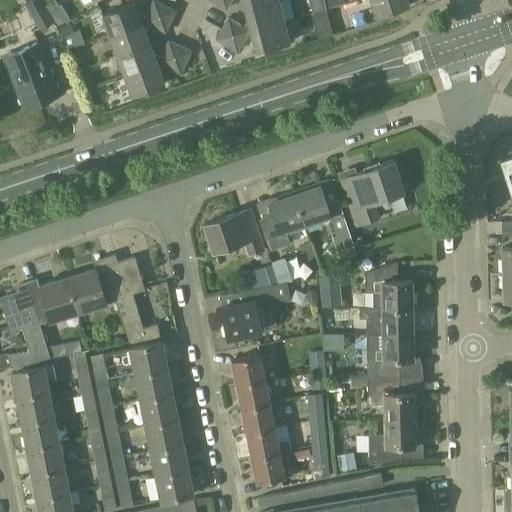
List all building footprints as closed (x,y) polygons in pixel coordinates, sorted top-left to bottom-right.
[(31,0),(25,4),(40,29),(53,22),(41,0),(31,0)] [(55,23),(67,17),(57,0),(49,0),(44,3),(55,23)] [(153,0),(145,16),(138,13),(134,2),(102,13),(109,34),(143,22),(149,24),(154,27),(164,5),(154,0),(153,0)] [(230,0),(210,0),(226,9),(230,0)] [(228,17),(222,28),(243,40),(246,34),(249,30),(284,20),(278,0),(276,0),(245,8),(248,20),(244,26),(228,17)] [(242,0),(245,8),(276,0),(242,0)] [(307,0),(311,36),(328,34),(324,0),(307,0)] [(370,0),(376,16),(409,5),(407,0),(370,0)] [(164,5),(154,27),(165,32),(175,10),(164,5)] [(284,22),(284,20),(249,30),(246,34),(253,39),(256,51),(289,42),(289,40),(299,38),(294,20),(284,22)] [(143,22),(109,34),(117,54),(149,43),(145,32),(149,24),(143,22)] [(243,40),(222,28),(216,39),(237,50),(243,40)] [(149,43),(117,54),(124,75),(158,62),(164,64),(169,67),(180,45),(168,40),(161,56),(153,53),(149,43)] [(58,95),(38,42),(4,55),(24,108),(58,95)] [(180,45),(169,67),(180,72),(190,50),(180,45)] [(158,62),(124,75),(132,95),(164,84),(160,72),(164,64),(158,62)] [(511,198),(511,154),(499,159),(511,198)] [(402,192),(392,160),(338,178),(354,224),(377,216),(372,202),(402,192)] [(294,193),(304,225),(323,218),(337,258),(353,252),(335,198),(324,202),(318,185),(294,193)] [(304,225),(294,193),(267,202),(273,220),(262,224),(269,247),(290,240),(287,231),(304,225)] [(261,248),(248,209),(203,223),(212,250),(242,240),(247,253),(261,248)] [(511,220),(501,220),(501,234),(511,234),(511,220)] [(501,274),(511,273),(511,247),(501,248),(501,274)] [(108,274),(115,299),(128,341),(160,336),(156,322),(142,326),(132,293),(144,289),(134,256),(116,261),(119,270),(108,274)] [(379,305),(409,305),(409,279),(395,279),(395,260),(363,271),(364,290),(379,290),(379,305)] [(66,276),(77,311),(115,299),(108,274),(97,277),(94,268),(66,276)] [(317,274),(319,304),(341,303),(339,273),(317,274)] [(511,273),(501,274),(501,300),(511,299),(511,273)] [(31,299),(38,322),(77,311),(66,276),(38,285),(40,294),(30,297),(31,299)] [(253,305),(290,298),(287,280),(268,284),(242,289),(244,301),(220,305),(226,337),(258,331),(253,305)] [(38,322),(31,299),(20,302),(16,291),(0,295),(0,301),(9,330),(21,326),(28,350),(7,354),(10,366),(49,359),(38,322)] [(409,305),(379,305),(358,306),(358,317),(380,316),(380,331),(410,330),(409,305)] [(366,374),(398,374),(398,358),(411,358),(410,330),(380,331),(365,332),(366,374)] [(130,348),(135,373),(166,367),(161,341),(130,348)] [(310,369),(325,368),(323,349),(309,350),(310,369)] [(90,355),(93,369),(106,367),(103,352),(90,355)] [(235,384),(263,379),(258,354),(230,360),(235,384)] [(11,372),(16,396),(47,390),(41,365),(11,372)] [(79,384),(91,381),(88,366),(76,369),(79,384)] [(135,373),(140,398),(171,392),(166,367),(135,373)] [(325,368),(310,369),(312,388),(327,387),(325,368)] [(383,418),(413,417),(412,391),(399,391),(398,374),(366,374),(350,375),(350,383),(366,382),(366,403),(383,403),(383,418)] [(108,378),(95,380),(98,395),(111,392),(108,378)] [(263,379),(235,384),(241,409),(269,403),(263,379)] [(47,390),(16,396),(22,422),(52,415),(47,390)] [(81,394),(84,409),(96,406),(93,392),(81,394)] [(140,398),(145,423),(176,417),(171,392),(140,398)] [(321,393),(307,394),(308,412),(323,410),(321,393)] [(116,418),(113,403),(101,406),(104,420),(116,418)] [(269,403),(241,409),(246,433),(274,427),(269,403)] [(57,440),(52,415),(22,422),(27,447),(57,440)] [(101,431),(98,417),(86,419),(89,434),(101,431)] [(145,423),(151,449),(181,442),(176,417),(145,423)] [(413,417),(383,418),(383,434),(367,434),(368,462),(401,454),(401,444),(413,443),(413,417)] [(309,420),(311,438),(325,437),(324,419),(309,420)] [(251,457),(291,449),(288,437),(276,440),(274,427),(246,433),(251,457)] [(106,431),(109,446),(121,443),(118,429),(106,431)] [(57,440),(27,447),(32,472),(62,466),(57,440)] [(94,459),(106,457),(103,442),(91,444),(94,459)] [(151,449),(156,474),(187,467),(181,442),(151,449)] [(328,461),(326,443),(311,444),(313,462),(328,461)] [(291,449),(251,457),(256,481),(296,473),(291,449)] [(123,454),(111,456),(114,471),(126,469),(123,454)] [(68,491),(62,466),(32,472),(37,497),(68,491)] [(99,484),(111,482),(108,467),(96,470),(99,484)] [(187,467),(156,474),(161,499),(192,493),(187,467)] [(379,471),(367,473),(370,486),(382,483),(379,471)] [(357,489),(370,486),(367,473),(355,476),(357,485),(357,489)] [(343,479),(345,488),(357,485),(355,476),(343,479)] [(128,479),(116,482),(119,496),(131,494),(128,479)] [(345,488),(343,479),(330,481),(332,490),(345,488)] [(330,481),(318,484),(320,493),(332,490),(330,481)] [(308,495),(320,493),(318,484),(306,486),(308,495)] [(308,495),(306,486),(294,489),(296,498),(308,495)] [(281,492),(283,501),(296,498),(294,489),(281,492)] [(72,511),(68,491),(37,497),(40,511),(72,511)] [(418,511),(415,491),(295,511),(418,511)] [(269,494),(271,503),(283,501),(281,492),(269,494)] [(117,508),(114,494),(101,496),(104,511),(117,508)] [(271,503),(269,494),(257,497),(259,506),(271,503)] [(179,511),(178,501),(164,504),(165,511),(179,511)]
